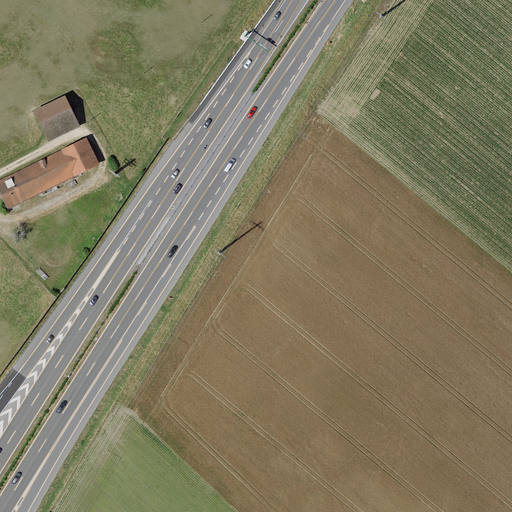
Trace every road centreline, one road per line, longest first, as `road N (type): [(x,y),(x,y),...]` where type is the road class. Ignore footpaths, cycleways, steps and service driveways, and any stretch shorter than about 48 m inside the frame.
road 1 (motorway): [(113,334),(334,0)]
road 2 (motorway): [(297,0),(128,255)]
road 3 (track): [(0,216),(19,216),(88,185),(102,164),(94,139),(80,135),(0,174)]
road 4 (motorway): [(128,255),(0,456)]
road 5 (motorway): [(1,511),(113,334)]
road 6 (motorway): [(128,255),(0,411)]
road 7 (motorway): [(21,511),(113,334)]
